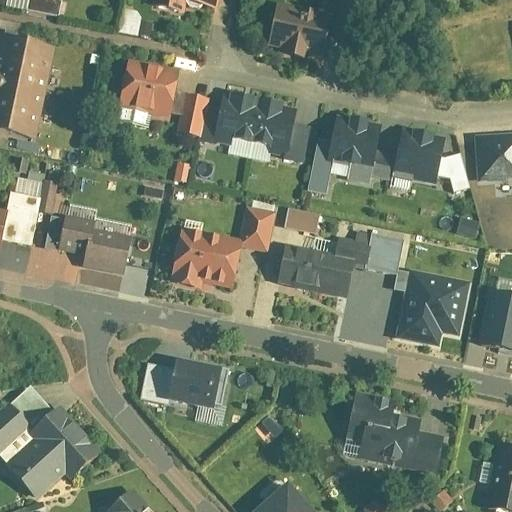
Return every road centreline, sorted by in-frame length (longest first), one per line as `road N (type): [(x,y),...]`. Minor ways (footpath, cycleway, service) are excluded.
road 1 (unclassified): [(103,312),(511,396)]
road 2 (residential): [(222,67),(448,121),(511,116)]
road 3 (residential): [(103,312),(102,389),(205,511)]
